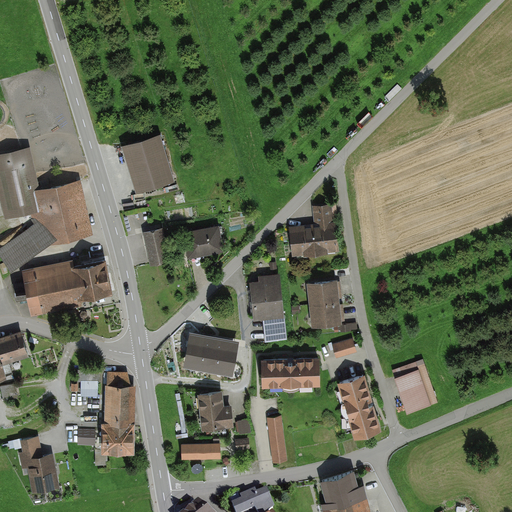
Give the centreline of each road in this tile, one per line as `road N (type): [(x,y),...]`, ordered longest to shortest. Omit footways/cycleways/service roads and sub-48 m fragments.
road 1 (tertiary): [(47,0),(130,283),(141,349)]
road 2 (residential): [(339,161),(367,338),(400,441)]
road 3 (unclassified): [(141,349),(339,161)]
road 4 (unclassified): [(339,161),(500,0)]
road 5 (unclassified): [(375,452),(312,472),(206,488)]
road 6 (unclassified): [(141,349),(122,353),(23,322),(0,324)]
road 7 (tertiary): [(141,349),(163,492)]
road 8 (unclassified): [(511,394),(400,441)]
